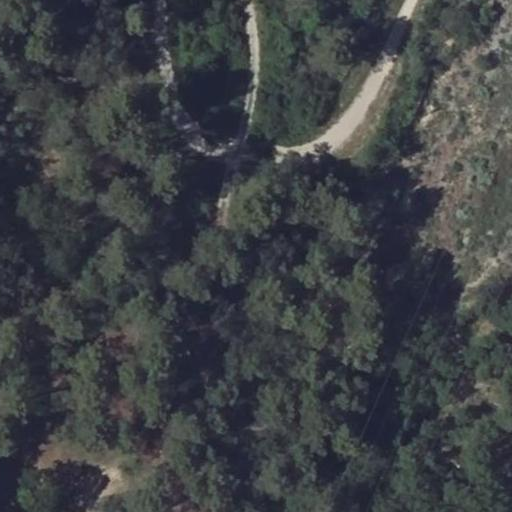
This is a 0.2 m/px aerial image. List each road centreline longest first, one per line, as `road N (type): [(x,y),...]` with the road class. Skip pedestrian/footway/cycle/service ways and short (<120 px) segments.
road 1 (track): [(413,0),(347,134),(295,167),(253,172),(209,157),(184,122),(169,80),(159,0)]
road 2 (unclassified): [(212,274),(254,85),(246,0)]
